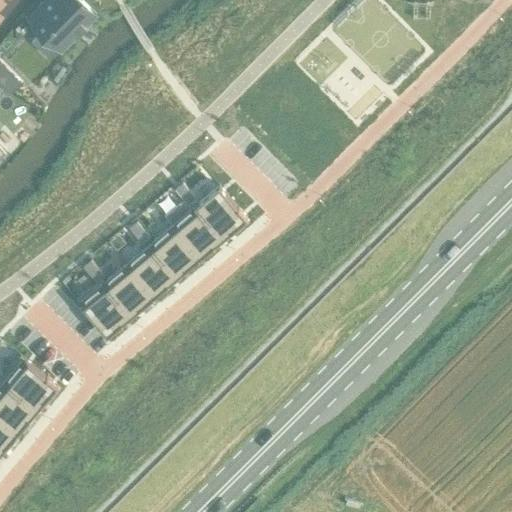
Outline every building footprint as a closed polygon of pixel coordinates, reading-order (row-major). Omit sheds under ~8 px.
[(82,0),(46,0),(29,17),(62,49),(96,14),(82,0)] [(184,183),(177,189),(183,196),(190,190),(184,183)] [(220,184),(196,204),(224,237),(248,217),(220,184)] [(190,190),(183,196),(189,203),(196,197),(190,190)] [(196,204),(173,223),(201,256),(224,237),(196,204)] [(138,221),(131,228),(137,235),(144,228),(138,221)] [(173,223),(150,242),(178,276),(201,256),(173,223)] [(144,228),(137,235),(143,242),(150,236),(144,228)] [(150,242),(127,262),(155,295),(178,276),(150,242)] [(92,260),(85,266),(91,273),(98,267),(92,260)] [(127,262),(104,281),(132,314),(155,295),(127,262)] [(98,267),(91,273),(97,281),(104,274),(98,267)] [(104,281),(80,301),(108,334),(132,314),(104,281)] [(24,357),(4,381),(38,408),(58,385),(24,357)] [(4,381),(0,385),(0,416),(18,431),(38,408),(4,381)] [(0,416),(0,453),(18,431),(0,416)]
